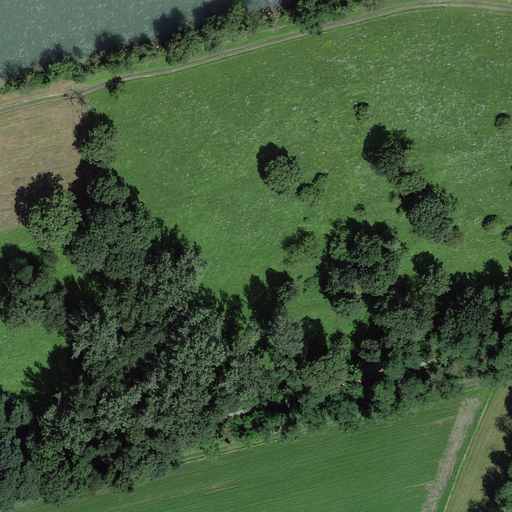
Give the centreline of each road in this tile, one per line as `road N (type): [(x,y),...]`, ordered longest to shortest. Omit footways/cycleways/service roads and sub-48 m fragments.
road 1 (track): [(0,492),(511,359)]
road 2 (track): [(0,457),(511,328)]
road 3 (track): [(0,113),(406,5),(511,10)]
